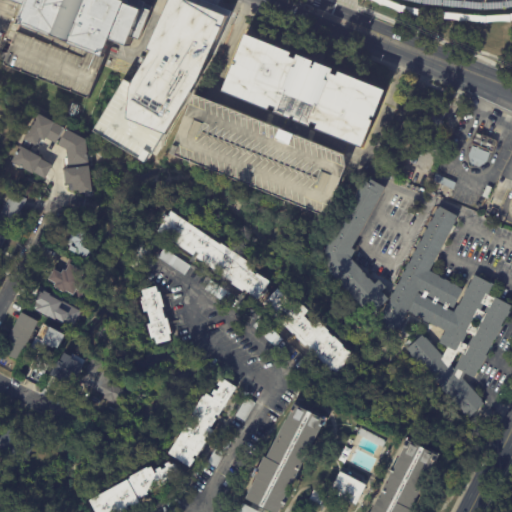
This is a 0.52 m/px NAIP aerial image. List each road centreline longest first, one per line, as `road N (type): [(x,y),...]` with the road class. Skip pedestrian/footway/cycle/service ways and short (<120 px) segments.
road 1 (primary): [(511,79),(316,0)]
road 2 (primary): [(258,0),(402,57)]
